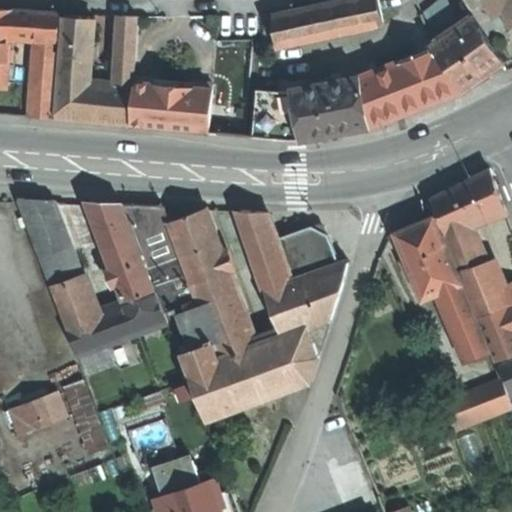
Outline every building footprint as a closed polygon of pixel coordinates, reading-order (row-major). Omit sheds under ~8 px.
[(329,0),(326,1),(275,12),(277,42),(360,26),(382,22),(378,0),(329,0)] [(417,0),(378,0),(382,22),(400,59),(432,47),(428,41),(434,37),(422,10),(417,0)] [(448,0),(433,0),(425,7),(436,33),(452,20),(453,17),(454,11),(448,0)] [(511,0),(486,0),(492,12),(504,7),(511,3),(511,0)] [(15,8),(0,6),(0,84),(6,85),(9,43),(11,43),(12,35),(15,8)] [(504,7),(492,12),(497,19),(504,22),(510,19),(504,7)] [(61,10),(15,8),(12,35),(35,37),(45,38),(58,39),(61,10)] [(472,13),(457,25),(440,38),(433,44),(464,89),(484,74),(505,60),(472,13)] [(80,15),(65,14),(60,68),(90,70),(92,70),(95,16),(80,15)] [(141,14),(125,14),(122,52),(138,54),(141,14)] [(457,25),(452,20),(436,33),(440,38),(457,25)] [(45,38),(35,37),(33,62),(44,62),(45,38)] [(58,39),(45,38),(44,62),(56,63),(58,39)] [(370,71),(361,73),(370,124),(462,90),(432,47),(400,59),(370,71)] [(138,54),(122,52),(121,81),(137,82),(137,77),(138,54)] [(44,62),(33,62),(30,114),(54,116),(58,63),(56,63),(44,62)] [(90,70),(60,68),(57,116),(131,123),(134,84),(136,84),(137,82),(121,81),(90,78),(90,70)] [(299,84),(293,89),(294,97),(300,136),(364,124),(370,124),(361,73),(299,84)] [(153,78),(137,77),(137,82),(136,84),(134,84),(131,123),(207,130),(211,126),(214,82),(197,81),(196,92),(153,89),(153,78)] [(197,81),(153,78),(153,89),(196,92),(197,81)] [(294,97),(293,89),(256,96),(228,132),(284,137),(282,100),(294,97)] [(294,97),(282,100),(284,137),(300,136),(294,97)] [(492,168),(461,183),(476,223),(508,211),(500,189),(492,168)] [(461,183),(433,198),(462,268),(488,261),(473,224),(476,223),(461,183)] [(57,202),(20,199),(43,256),(72,245),(57,202)] [(108,203),(91,203),(108,249),(137,238),(124,204),(108,203)] [(146,205),(127,204),(156,285),(158,290),(170,322),(183,353),(194,349),(178,307),(181,306),(174,286),(192,279),(170,221),(165,206),(146,205)] [(209,207),(170,221),(192,279),(199,299),(215,342),(220,356),(250,345),(209,207)] [(269,211),(243,209),(256,260),(283,250),(279,238),(269,211)] [(417,224),(396,232),(424,300),(437,294),(442,292),(464,283),(437,216),(417,224)] [(312,225),(279,238),(283,250),(294,280),(340,264),(329,234),(312,225)] [(137,238),(108,249),(127,302),(158,290),(156,285),(154,285),(137,238)] [(55,286),(85,275),(74,244),(72,245),(43,256),(55,286)] [(283,250),(256,260),(276,336),(309,325),(294,280),(283,250)] [(488,261),(462,268),(480,314),(504,305),(505,307),(509,305),(501,286),(490,260),(488,261)] [(340,264),(294,280),(309,325),(310,326),(332,319),(345,281),(349,261),(340,264)] [(85,275),(55,286),(69,324),(99,313),(85,275)] [(192,279),(174,286),(181,306),(199,299),(192,279)] [(511,282),(501,286),(509,305),(511,304),(511,282)] [(464,283),(442,292),(447,304),(468,354),(476,356),(492,351),(464,283)] [(69,324),(68,324),(80,356),(102,348),(111,346),(111,345),(170,322),(158,290),(127,302),(99,313),(69,324)] [(442,292),(437,294),(442,306),(447,304),(442,292)] [(178,307),(194,349),(194,350),(215,342),(199,299),(181,306),(178,307)] [(511,305),(481,316),(498,359),(511,354),(511,305)] [(250,345),(220,356),(240,408),(311,381),(320,354),(310,326),(309,325),(276,336),(250,345)] [(194,349),(183,353),(193,379),(208,419),(240,408),(220,356),(215,342),(194,350),(194,349)] [(80,356),(78,357),(85,373),(108,365),(102,348),(80,356)] [(76,351),(57,358),(88,436),(106,429),(85,373),(78,357),(76,351)] [(54,377),(31,386),(38,405),(61,396),(54,377)] [(511,400),(503,378),(446,402),(457,429),(511,406),(511,400)] [(31,386),(7,395),(15,414),(38,405),(31,386)] [(210,479),(216,495),(221,493),(215,477),(210,479)] [(210,479),(168,495),(174,511),(222,511),(216,495),(210,479)] [(173,511),(167,495),(155,499),(159,511),(173,511)]
